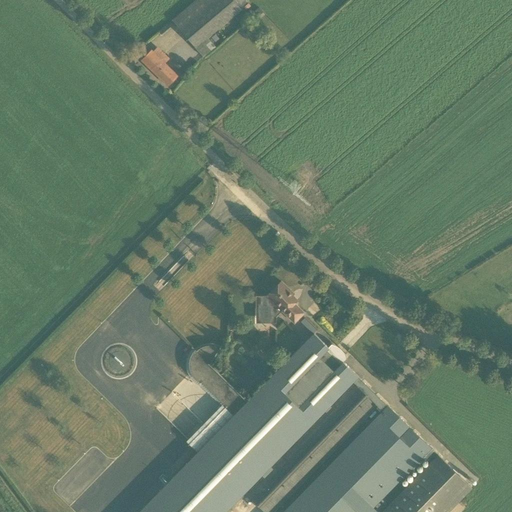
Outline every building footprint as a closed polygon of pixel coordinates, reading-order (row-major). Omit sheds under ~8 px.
[(250,2),(248,0),(195,0),(172,20),(203,57),(211,50),(215,46),(208,38),(250,2)] [(171,28),(167,24),(159,31),(163,35),(171,28)] [(168,86),(177,76),(164,63),(169,58),(163,53),(162,54),(157,49),(153,52),(152,50),(142,60),(168,86)] [(289,289),(281,281),(267,296),(256,296),(256,308),(261,308),(261,317),(275,316),(281,310),(295,323),(304,313),(294,304),(297,301),(287,290),(289,289)] [(224,511),(339,394),(340,395),(353,382),(355,384),(248,494),(266,511),(273,511),(377,406),(383,412),(284,511),(447,511),(472,488),(439,455),(431,448),(388,406),(358,377),(358,376),(343,362),(341,364),(327,350),(329,348),(314,333),(248,401),(210,364),(224,342),(223,342),(219,348),(215,346),(210,345),(205,346),(200,348),(196,351),(192,347),(192,348),(194,350),(191,355),(189,360),(189,366),(190,371),(193,376),(198,373),(203,377),(201,381),(235,414),(200,451),(201,452),(140,511),(224,511)]
